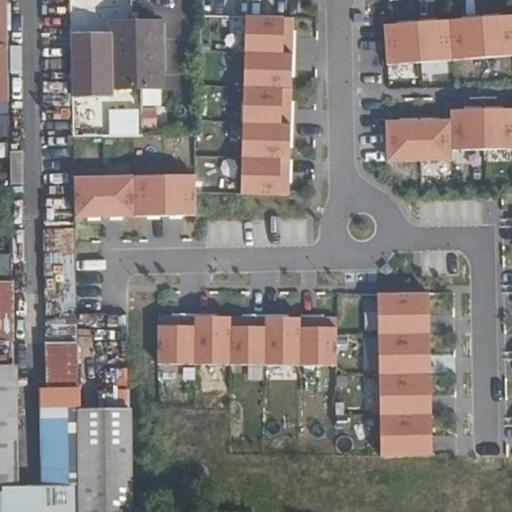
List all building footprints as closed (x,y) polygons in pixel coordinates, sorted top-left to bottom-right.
[(8,0),(0,0),(0,80),(10,80),(8,0)] [(130,18),(129,0),(74,0),(75,8),(104,8),(104,18),(130,18)] [(298,18),(251,17),(250,52),(297,53),(298,18)] [(511,17),(390,26),(393,66),(511,57),(511,17)] [(166,22),(115,22),(115,87),(166,87),(166,22)] [(297,53),(250,52),(249,88),(296,88),(297,53)] [(387,88),(403,87),(402,66),(386,67),(387,88)] [(296,88),(249,88),(248,123),(295,125),(296,88)] [(457,121),(391,122),(392,162),(456,161),(456,152),(511,150),(511,109),(457,111),(457,121)] [(295,125),(248,123),(248,159),(294,160),(295,125)] [(8,152),(10,183),(20,182),(18,151),(8,152)] [(294,160),(248,159),(247,195),(294,196),(294,160)] [(196,176),(166,177),(167,216),(197,216),(196,176)] [(136,177),(106,178),(107,218),(137,217),(136,177)] [(166,177),(136,177),(137,217),(167,216),(166,177)] [(106,178),(75,178),(75,218),(107,218),(106,178)] [(49,316),(77,316),(75,222),(48,223),(49,316)] [(14,264),(14,253),(0,253),(0,280),(14,280),(14,264)] [(0,463),(18,463),(14,280),(0,280),(0,463)] [(432,294),(381,296),(382,335),(433,335),(432,294)] [(49,316),(50,338),(78,338),(77,316),(49,316)] [(196,316),(161,316),(161,363),(196,363),(196,316)] [(232,317),(196,316),(196,363),(232,363),(232,317)] [(267,318),(232,317),(232,363),(267,363),(267,318)] [(303,318),(267,318),(267,363),(303,364),(303,318)] [(339,318),(303,318),(303,364),(339,364),(339,318)] [(433,335),(382,335),(383,376),(435,375),(433,335)] [(32,488),(18,489),(18,511),(134,511),(132,389),(101,390),(101,408),(79,408),(78,338),(50,338),(52,482),(32,483),(32,488)] [(435,375),(383,376),(384,416),(434,415),(435,375)] [(434,415),(384,416),(385,456),(436,455),(434,415)] [(0,463),(0,489),(18,489),(18,463),(0,463)] [(18,511),(18,489),(0,489),(0,511),(18,511)]
